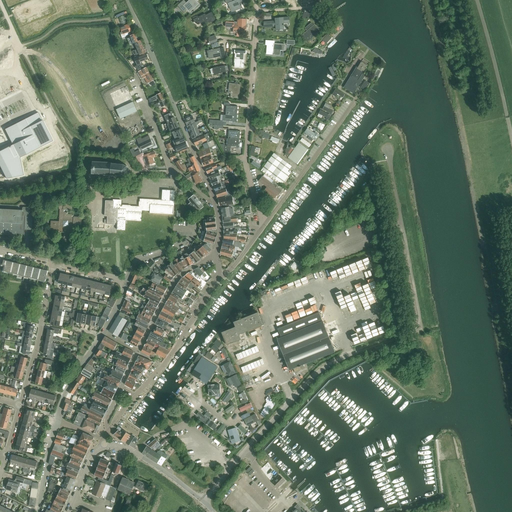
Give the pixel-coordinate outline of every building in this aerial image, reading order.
[(184,1),(178,6),(184,12),(189,8),(191,10),(194,7),(196,9),(199,6),(194,0),(190,0),(186,4),(184,1)] [(241,4),(243,3),(244,3),(244,1),(242,1),(241,0),(236,0),(233,2),(231,0),(227,0),(225,1),(226,4),(228,3),(231,12),(242,8),(241,6),(242,6),(241,4)] [(302,18),(307,19),(311,15),(307,10),(304,10),(302,18)] [(193,18),(193,20),(194,22),(197,21),(199,24),(205,22),(205,24),(209,22),(209,23),(216,20),(212,12),(206,15),(205,14),(198,17),(197,16),(196,16),(193,18)] [(264,22),(264,24),(264,28),(276,27),(276,30),(284,29),(283,23),(289,23),(289,18),(275,19),(276,21),(264,22)] [(227,21),(227,26),(234,27),(234,31),(238,31),(238,37),(243,37),(243,34),(246,34),(247,25),(246,25),(247,20),(238,19),(237,22),(234,22),(234,19),(228,20),(228,22),(227,21)] [(307,31),(304,34),(302,36),(307,42),(315,34),(316,36),(320,33),(314,26),(313,26),(311,24),(305,29),(307,31)] [(120,28),(123,34),(131,31),(129,25),(120,28)] [(133,44),(134,43),(137,49),(143,47),(140,40),(138,41),(135,34),(130,36),(133,44)] [(327,34),(322,40),(326,44),(331,38),(328,34),(327,35),(327,34)] [(284,51),(285,45),(274,44),(274,42),(266,41),(266,45),(268,45),(267,49),(268,49),(268,54),(273,54),(273,55),(280,55),(280,50),(284,51)] [(145,53),(143,47),(137,49),(140,56),(145,53)] [(221,58),(225,57),(224,51),(220,51),(220,49),(207,51),(208,55),(209,55),(210,59),(221,57),(221,58)] [(235,57),(235,59),(235,63),(234,67),(243,68),(244,60),(244,54),(242,54),(242,51),(235,50),(234,54),(235,54),(235,57)] [(142,62),(148,59),(146,55),(138,58),(135,59),(137,64),(137,65),(138,68),(137,69),(138,70),(144,67),(142,62)] [(352,74),(343,88),(354,94),(365,76),(362,74),(367,66),(361,62),(357,68),(356,67),(352,74)] [(211,69),(210,70),(211,74),(212,75),(214,74),(214,75),(220,73),(221,74),(223,74),(222,73),(226,72),(226,71),(228,71),(227,66),(225,66),(213,68),(213,69),(211,69)] [(138,72),(141,77),(142,79),(145,78),(148,84),(153,81),(146,68),(138,72)] [(365,81),(361,88),(365,91),(370,83),(365,81)] [(228,94),(231,94),(230,98),(239,99),(240,85),(229,83),(228,94)] [(332,95),(343,100),(346,94),(335,89),(332,95)] [(121,119),(137,111),(133,102),(116,110),(121,119)] [(223,113),(226,113),(237,114),(238,107),(230,106),(230,103),(224,103),(224,106),(226,106),(223,106),(223,113)] [(330,109),(332,105),(325,103),(323,110),(332,113),(333,110),(330,109)] [(320,110),(317,117),(329,121),(331,114),(320,110)] [(38,112),(5,129),(12,145),(19,157),(52,141),(38,112)] [(164,116),(168,124),(167,125),(168,126),(170,125),(169,124),(170,124),(171,125),(176,123),(174,118),(173,118),(171,113),(164,116)] [(237,114),(226,113),(226,115),(223,115),(223,121),(219,121),(215,120),(214,129),(218,130),(219,128),(223,129),(224,123),(225,123),(225,121),(236,122),(237,114)] [(192,116),(184,120),(187,126),(195,122),(192,116)] [(317,120),(314,125),(323,130),(325,125),(317,120)] [(178,127),(176,123),(171,125),(170,124),(169,124),(170,125),(168,126),(170,131),(178,127)] [(316,140),(320,134),(316,131),(315,132),(308,128),(304,133),(316,140)] [(175,131),(179,139),(175,140),(175,141),(173,142),(175,146),(185,142),(183,137),(180,129),(175,131)] [(200,134),(198,130),(195,131),(194,129),(189,131),(192,139),(197,137),(197,135),(200,134)] [(259,136),(268,140),(270,134),(261,130),(259,136)] [(229,131),(228,138),(239,139),(240,132),(229,131)] [(195,146),(206,141),(207,143),(209,147),(209,148),(211,147),(215,145),(213,140),(209,142),(208,140),(212,138),(209,133),(204,135),(197,138),(196,138),(196,139),(193,141),(195,146)] [(138,141),(139,145),(142,150),(152,145),(149,136),(142,139),(141,137),(136,140),(137,141),(138,141)] [(224,152),(225,152),(225,155),(231,156),(231,152),(230,152),(231,146),(239,147),(239,139),(228,138),(227,146),(225,146),(224,152)] [(300,141),(309,147),(312,144),(302,138),(300,141)] [(188,148),(185,142),(175,146),(177,151),(176,151),(176,152),(188,148)] [(288,158),(290,159),(297,164),(308,150),(299,143),(297,145),(288,158)] [(12,145),(0,150),(0,166),(6,178),(23,175),(19,157),(12,145)] [(250,154),(259,156),(261,148),(252,146),(250,154)] [(284,155),(288,157),(294,148),(291,146),(289,149),(287,148),(285,150),(286,151),(285,152),(286,153),(284,155)] [(198,153),(201,160),(210,156),(212,155),(209,148),(198,153)] [(141,154),(136,156),(136,157),(138,162),(141,167),(147,166),(149,165),(150,167),(156,165),(155,163),(154,163),(152,156),(155,155),(154,152),(144,155),(143,153),(141,154)] [(290,173),(288,171),(291,166),(274,153),(261,171),(279,184),(281,186),(290,173)] [(203,167),(213,163),(210,156),(201,160),(203,165),(203,167)] [(186,164),(188,167),(190,172),(193,170),(195,173),(200,171),(193,157),(190,158),(191,162),(186,164)] [(260,168),(262,165),(257,163),(259,161),(254,158),(251,163),(260,168)] [(182,172),(186,169),(183,165),(182,166),(180,160),(175,163),(181,171),(182,172)] [(118,176),(121,176),(121,177),(122,177),(122,176),(125,175),(125,176),(126,175),(127,173),(128,173),(127,172),(128,170),(128,169),(127,169),(126,167),(127,167),(126,166),(126,167),(123,165),(123,164),(123,165),(119,165),(119,164),(119,165),(115,164),(112,164),(112,163),(111,163),(108,163),(108,162),(107,162),(107,163),(104,163),(104,162),(104,163),(101,162),(100,162),(97,162),(97,161),(96,161),(96,162),(93,162),(93,161),(93,162),(92,162),(93,162),(91,173),(91,174),(92,175),(92,174),(95,174),(95,175),(96,175),(96,174),(99,175),(102,175),(103,176),(103,175),(106,175),(106,176),(107,176),(107,175),(110,176),(111,175),(114,175),(114,176),(114,175),(118,176)] [(215,179),(213,180),(223,175),(223,174),(220,175),(218,170),(216,165),(215,165),(205,169),(207,174),(213,171),(214,172),(207,175),(210,180),(215,177),(215,179)] [(213,187),(219,185),(218,184),(221,183),(220,180),(222,179),(221,177),(223,176),(223,175),(213,180),(210,181),(213,187)] [(274,200),(277,195),(278,195),(281,190),(278,188),(278,187),(277,186),(276,187),(262,176),(259,180),(267,186),(267,187),(263,192),(274,200)] [(219,185),(213,187),(215,192),(222,189),(221,186),(227,184),(229,183),(228,180),(221,183),(218,184),(219,185)] [(154,183),(152,188),(160,191),(162,186),(154,183)] [(152,188),(150,193),(158,196),(160,191),(152,188)] [(215,193),(217,198),(234,195),(233,192),(230,193),(229,191),(227,192),(225,189),(215,193)] [(150,194),(148,199),(154,201),(157,202),(158,196),(150,194)] [(198,211),(203,207),(194,195),(192,197),(191,196),(188,198),(189,200),(188,200),(191,203),(187,206),(192,211),(194,209),(197,212),(198,211)] [(217,198),(219,206),(232,205),(234,204),(232,197),(234,196),(234,195),(217,198)] [(136,204),(128,205),(129,214),(135,214),(137,214),(137,213),(137,212),(137,210),(137,208),(136,206),(136,204)] [(97,205),(96,214),(102,215),(104,215),(105,206),(97,205)] [(128,205),(121,206),(122,215),(124,215),(129,214),(128,205)] [(105,206),(104,215),(107,215),(113,216),(113,207),(105,206)] [(121,206),(113,207),(113,216),(119,215),(122,215),(121,206)] [(228,207),(221,209),(222,218),(230,216),(234,216),(233,208),(231,209),(230,207),(228,207)] [(151,215),(143,221),(146,225),(147,227),(155,222),(151,215)] [(207,243),(206,245),(210,248),(211,244),(214,245),(217,235),(214,234),(213,230),(216,230),(215,219),(212,220),(212,218),(207,218),(208,220),(203,221),(205,231),(202,241),(207,243)] [(155,222),(147,227),(149,229),(152,234),(160,228),(155,222)] [(90,227),(89,235),(98,237),(98,234),(100,229),(98,229),(96,228),(94,228),(90,227)] [(160,228),(152,234),(155,238),(157,240),(158,239),(165,235),(160,228)] [(89,235),(87,242),(96,245),(97,239),(98,237),(89,235)] [(239,242),(233,241),(223,239),(222,244),(232,246),(241,248),(242,244),(239,243),(239,242)] [(87,242),(85,250),(94,252),(94,250),(96,245),(87,242)] [(194,249),(202,258),(211,250),(210,248),(206,245),(206,244),(204,245),(202,243),(199,246),(199,245),(194,249)] [(233,252),(235,247),(222,244),(221,249),(233,252)] [(230,258),(235,260),(236,261),(237,258),(236,257),(232,255),(233,252),(221,249),(220,254),(230,257),(230,258)] [(85,250),(83,258),(92,260),(94,252),(85,250)] [(187,267),(182,256),(183,256),(181,254),(183,253),(181,251),(180,251),(177,253),(180,259),(181,262),(179,263),(184,269),(187,267)] [(196,263),(200,260),(194,252),(189,255),(196,263)] [(188,267),(193,265),(189,257),(187,254),(185,255),(186,258),(184,259),(188,267)] [(179,273),(183,269),(179,263),(177,259),(174,261),(176,264),(174,265),(179,273)] [(3,271),(10,273),(17,275),(44,281),(45,277),(47,271),(26,266),(20,264),(6,261),(3,260),(2,265),(4,266),(3,271)] [(146,267),(149,270),(151,270),(151,269),(154,266),(156,264),(152,261),(148,265),(145,263),(142,265),(146,267)] [(294,262),(290,267),(295,271),(299,266),(294,262)] [(168,268),(175,276),(178,273),(172,263),(167,267),(168,268)] [(199,268),(194,270),(200,277),(202,275),(205,278),(207,276),(204,273),(205,271),(202,267),(200,269),(199,268)] [(172,278),(175,276),(168,268),(166,270),(164,268),(162,269),(164,272),(168,276),(172,278)] [(150,280),(153,282),(159,285),(163,277),(156,274),(158,272),(155,270),(154,273),(151,271),(151,270),(149,270),(148,272),(150,273),(150,276),(152,277),(150,280)] [(58,285),(58,283),(63,284),(65,275),(61,274),(60,274),(56,273),(54,284),(58,285)] [(201,283),(188,274),(183,278),(191,283),(197,288),(199,286),(200,287),(201,285),(200,285),(201,283)] [(182,278),(177,284),(186,289),(188,287),(191,289),(192,288),(193,288),(194,286),(182,278)] [(150,287),(154,289),(155,287),(156,288),(155,289),(164,294),(167,289),(159,285),(153,282),(150,287)] [(175,289),(185,295),(187,290),(186,289),(177,284),(175,289)] [(150,293),(161,299),(164,294),(154,289),(150,287),(149,287),(148,290),(143,288),(142,290),(149,294),(150,293)] [(172,293),(182,299),(185,295),(175,289),(172,293)] [(144,297),(150,300),(159,304),(161,299),(150,293),(149,294),(142,290),(140,293),(144,295),(144,297)] [(170,297),(177,301),(178,300),(184,304),(185,302),(171,294),(170,297)] [(170,297),(167,301),(179,309),(180,308),(178,306),(178,305),(176,304),(177,301),(170,297)] [(122,307),(129,310),(130,310),(133,304),(131,303),(132,302),(125,299),(125,301),(122,307)] [(144,302),(142,307),(154,313),(156,309),(159,304),(150,300),(148,304),(147,304),(144,302)] [(165,304),(174,309),(178,312),(179,309),(167,301),(165,304)] [(162,311),(161,312),(173,318),(173,317),(176,312),(173,310),(165,305),(162,311)] [(138,314),(139,314),(151,320),(154,313),(142,307),(138,314)] [(159,317),(158,319),(168,324),(170,324),(175,327),(176,327),(180,329),(181,326),(172,322),(174,318),(173,318),(161,312),(159,317)] [(334,352),(334,351),(342,348),(330,319),(322,322),(319,312),(277,329),(281,338),(277,340),(289,370),(293,368),(295,372),(307,367),(306,363),(334,352)] [(364,339),(384,335),(379,314),(378,314),(374,312),(376,317),(376,320),(375,323),(378,325),(376,328),(374,327),(367,328),(366,322),(365,325),(362,325),(360,324),(359,327),(357,327),(358,330),(361,332),(363,332),(364,334),(365,331),(367,337),(363,335),(364,339)] [(235,327),(222,333),(227,345),(241,340),(239,335),(246,332),(262,325),(258,313),(233,323),(235,327)] [(136,320),(137,320),(148,326),(151,320),(139,314),(138,317),(136,320)] [(118,316),(109,331),(118,337),(127,321),(118,316)] [(158,319),(155,324),(166,329),(168,326),(173,328),(174,329),(175,327),(170,324),(168,324),(158,319)] [(145,331),(148,326),(137,320),(136,323),(134,322),(133,324),(145,331)] [(27,328),(26,332),(32,333),(34,327),(30,326),(31,323),(21,321),(21,324),(20,324),(23,325),(23,327),(27,328)] [(48,329),(47,336),(53,337),(54,333),(58,334),(61,334),(62,329),(52,327),(51,330),(48,329)] [(156,327),(153,333),(163,337),(165,334),(163,333),(164,331),(156,327)] [(135,332),(142,336),(145,331),(139,328),(137,331),(136,330),(135,332)] [(26,334),(25,337),(25,338),(31,339),(32,333),(26,332),(19,330),(19,333),(26,334)] [(131,337),(133,338),(139,342),(142,336),(135,332),(133,335),(132,335),(131,337)] [(147,339),(165,349),(167,344),(162,342),(164,338),(163,337),(153,333),(151,332),(147,339)] [(25,340),(24,344),(30,345),(31,339),(25,338),(25,337),(18,336),(18,339),(25,340)] [(101,344),(111,349),(114,351),(116,352),(117,349),(115,348),(117,344),(106,337),(105,336),(101,344)] [(133,338),(130,343),(137,347),(139,342),(133,338)] [(153,350),(154,348),(156,349),(158,350),(156,354),(165,359),(170,351),(167,350),(165,349),(147,339),(144,346),(149,349),(150,348),(153,350)] [(217,339),(214,343),(215,344),(211,348),(216,353),(224,344),(217,339)] [(46,342),(45,348),(54,350),(54,349),(55,346),(59,346),(59,344),(53,343),(46,342)] [(30,345),(24,344),(17,343),(17,346),(24,347),(22,354),(28,355),(30,345)] [(111,349),(101,344),(98,349),(108,355),(111,349)] [(141,352),(149,356),(150,354),(153,355),(154,353),(143,347),(141,352)] [(44,354),(47,355),(47,358),(52,359),(54,352),(57,353),(58,350),(54,349),(54,350),(45,348),(44,354)] [(117,352),(131,359),(134,352),(125,348),(122,354),(117,351),(117,352)] [(108,355),(98,349),(94,354),(98,356),(99,357),(100,355),(105,358),(108,355)] [(210,352),(209,351),(205,356),(210,360),(211,358),(215,361),(217,358),(214,355),(216,353),(212,350),(210,352)] [(111,356),(118,360),(128,364),(131,359),(117,352),(115,354),(112,352),(111,355),(110,354),(109,355),(111,356)] [(148,370),(152,362),(139,356),(135,363),(148,370)] [(21,357),(19,364),(25,365),(27,358),(21,357)] [(191,374),(198,379),(206,384),(217,367),(202,357),(191,374)] [(42,362),(40,369),(46,371),(47,367),(47,365),(48,364),(51,365),(53,361),(45,359),(44,363),(42,362)] [(113,364),(117,367),(125,371),(128,364),(118,360),(116,363),(114,362),(113,364)] [(224,373),(227,372),(229,376),(236,373),(231,361),(221,365),(224,373)] [(87,364),(84,369),(91,373),(94,368),(87,364)] [(131,372),(128,379),(135,383),(138,378),(141,380),(144,376),(141,374),(144,369),(135,364),(131,371),(137,374),(137,375),(131,372)] [(105,374),(120,382),(123,376),(112,370),(110,374),(101,370),(102,369),(98,367),(97,369),(94,367),(93,368),(100,372),(105,374)] [(123,375),(125,371),(117,367),(116,368),(113,367),(112,369),(123,375)] [(40,369),(38,376),(44,378),(46,378),(47,372),(46,371),(40,369)] [(84,369),(81,374),(89,378),(91,373),(84,369)] [(21,379),(23,372),(17,371),(15,378),(21,379)] [(100,377),(118,387),(120,382),(105,374),(104,376),(101,375),(100,377)] [(81,375),(76,381),(81,385),(86,378),(81,375)] [(99,385),(104,387),(115,393),(118,387),(100,377),(98,377),(97,379),(101,381),(99,385)] [(125,385),(133,389),(132,390),(135,392),(138,388),(139,388),(141,386),(136,383),(135,383),(128,379),(125,385)] [(5,386),(3,393),(9,395),(13,380),(12,382),(10,381),(9,385),(12,385),(11,388),(5,386)] [(76,381),(71,388),(76,390),(80,384),(76,381)] [(215,394),(220,393),(219,385),(208,385),(209,395),(215,395),(215,394)] [(104,387),(101,393),(112,399),(115,393),(104,387)] [(33,400),(32,402),(35,402),(35,400),(39,401),(42,392),(37,391),(34,400),(33,400)] [(228,403),(233,394),(228,391),(222,400),(228,403)] [(68,392),(66,399),(71,402),(74,396),(73,395),(68,392)] [(93,395),(92,398),(93,399),(95,400),(109,407),(112,400),(95,392),(93,396),(93,395)] [(43,402),(42,404),(44,405),(45,403),(49,404),(51,395),(46,393),(44,403),(43,402)] [(72,402),(66,399),(64,402),(65,402),(62,409),(66,411),(71,413),(73,407),(70,405),(72,402)] [(89,401),(88,403),(92,405),(106,412),(109,407),(95,400),(93,403),(89,401)] [(242,412),(252,407),(250,403),(239,408),(242,412)] [(85,404),(84,407),(104,417),(106,412),(92,405),(91,407),(85,404)] [(83,406),(81,411),(89,415),(102,421),(104,417),(84,407),(83,406)] [(4,408),(2,414),(10,416),(11,410),(4,408)] [(27,410),(26,415),(35,417),(34,418),(37,419),(37,416),(35,416),(36,412),(27,410)] [(79,412),(77,416),(87,420),(100,426),(102,421),(89,415),(88,416),(79,412)] [(2,414),(1,420),(8,422),(10,416),(2,414)] [(244,419),(247,426),(257,421),(254,414),(244,419)] [(77,416),(73,424),(96,434),(100,426),(87,420),(77,416)] [(24,419),(23,424),(32,427),(32,428),(34,429),(34,426),(32,426),(33,422),(24,419)] [(220,434),(226,426),(223,424),(217,431),(220,434)] [(238,427),(245,434),(248,430),(240,424),(238,427)] [(114,435),(119,438),(124,430),(118,426),(116,429),(118,430),(114,435)] [(228,430),(232,444),(241,441),(236,427),(228,430)] [(22,429),(20,434),(29,437),(29,438),(31,438),(32,436),(30,435),(31,432),(22,429)] [(124,430),(119,438),(127,443),(129,439),(132,435),(124,430)] [(77,439),(77,440),(80,441),(91,446),(94,438),(83,433),(81,438),(73,434),(72,437),(77,439)] [(135,444),(136,442),(137,439),(132,435),(129,439),(135,444)] [(19,439),(17,444),(26,446),(26,448),(28,448),(29,446),(27,445),(28,442),(19,439)] [(74,445),(88,451),(91,446),(80,441),(77,440),(76,439),(75,442),(74,445)] [(136,444),(135,444),(129,439),(127,443),(134,448),(136,444)] [(156,439),(149,445),(152,449),(153,448),(154,449),(155,448),(156,450),(158,448),(159,449),(163,446),(167,442),(165,440),(161,443),(162,444),(161,445),(156,439)] [(55,443),(53,450),(61,453),(64,446),(55,443)] [(16,449),(18,450),(18,451),(21,452),(21,451),(25,452),(27,452),(28,448),(26,448),(26,446),(17,444),(16,449)] [(73,450),(86,456),(88,451),(74,445),(73,446),(72,449),(73,450)] [(162,466),(167,459),(168,457),(159,452),(159,453),(158,452),(157,453),(147,447),(142,454),(162,466)] [(53,450),(51,455),(58,458),(62,459),(64,454),(61,453),(53,450)] [(83,461),(86,456),(73,450),(71,456),(83,461)] [(49,464),(52,464),(54,465),(55,459),(58,460),(58,458),(51,455),(49,464)] [(15,465),(14,465),(13,469),(16,470),(17,466),(19,466),(21,457),(17,456),(15,465)] [(81,467),(82,462),(72,457),(70,463),(81,467)] [(122,460),(117,458),(113,468),(118,470),(122,460)] [(101,459),(99,464),(98,464),(107,468),(109,462),(108,461),(101,459)] [(79,473),(80,467),(69,462),(67,467),(79,473)] [(107,468),(98,464),(96,470),(105,473),(107,468)] [(66,476),(68,476),(76,480),(78,473),(69,469),(67,474),(66,474),(66,473),(61,471),(61,470),(52,468),(51,473),(60,475),(66,476)] [(105,473),(96,470),(94,475),(103,479),(105,473)] [(23,483),(25,479),(17,476),(16,480),(15,480),(15,481),(9,479),(6,490),(17,493),(20,482),(23,483)] [(66,482),(74,485),(76,480),(68,476),(67,479),(64,478),(64,479),(60,478),(60,479),(66,482)] [(279,476),(272,483),(278,488),(284,481),(279,476)] [(123,478),(118,490),(124,492),(124,493),(126,494),(126,492),(130,494),(135,483),(129,481),(129,480),(123,478)] [(61,486),(63,487),(71,491),(74,485),(66,482),(60,479),(59,481),(63,482),(61,486)] [(93,493),(101,497),(106,484),(98,480),(93,493)] [(145,492),(148,486),(139,481),(136,488),(145,492)] [(111,486),(106,499),(111,501),(117,488),(111,486)] [(59,492),(68,497),(71,492),(71,491),(63,487),(63,488),(62,488),(59,492)] [(59,492),(57,498),(66,503),(68,497),(59,492)] [(57,498),(53,506),(62,511),(66,503),(57,498)]
